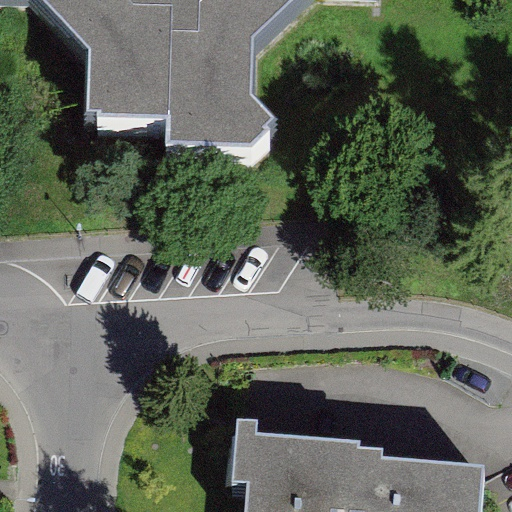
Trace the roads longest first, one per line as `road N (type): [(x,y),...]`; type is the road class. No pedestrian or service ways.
road 1 (residential): [(58,378),(128,341),(196,325),(410,325),(511,351)]
road 2 (residential): [(58,378),(71,428),(68,511)]
